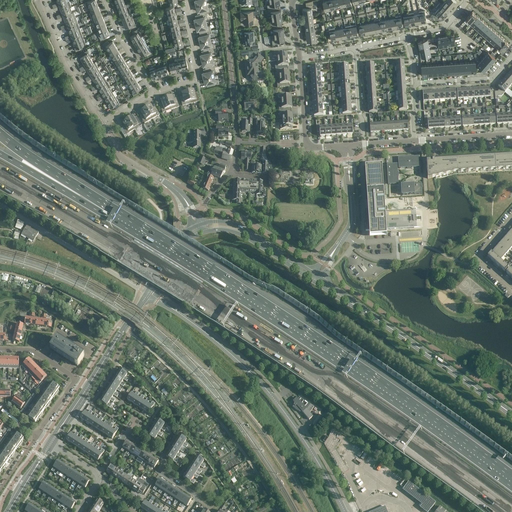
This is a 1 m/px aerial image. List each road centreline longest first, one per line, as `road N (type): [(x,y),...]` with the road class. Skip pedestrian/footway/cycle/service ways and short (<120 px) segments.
road 1 (motorway): [(39,199),(196,291),(493,495)]
road 2 (motorway): [(511,480),(299,331),(105,211)]
road 3 (secondary): [(344,511),(265,388),(210,336),(147,293)]
road 4 (secondary): [(50,443),(147,293)]
road 5 (residential): [(147,293),(0,206)]
road 6 (residential): [(188,511),(195,495),(160,472),(163,457),(130,435),(98,476)]
road 7 (secondary): [(511,413),(379,321)]
road 8 (residential): [(101,124),(37,0)]
road 9 (motorway): [(105,211),(0,134)]
road 10 (secondary): [(313,273),(234,223),(200,223)]
road 11 (residential): [(153,93),(195,79),(187,0)]
road 12 (secondary): [(200,233),(233,231),(310,278)]
